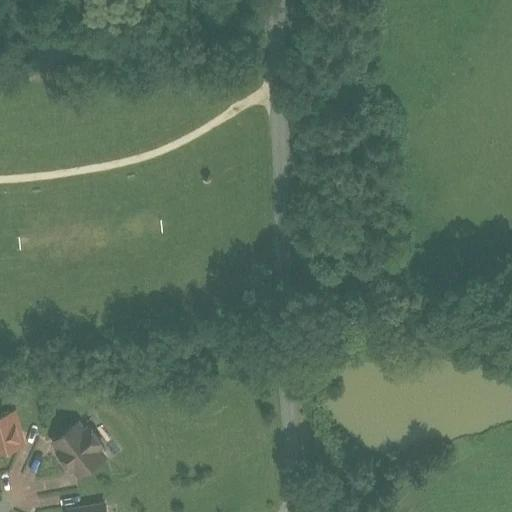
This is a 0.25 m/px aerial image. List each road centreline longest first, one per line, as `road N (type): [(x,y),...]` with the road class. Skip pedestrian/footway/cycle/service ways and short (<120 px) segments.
road 1 (residential): [(290,511),(286,0)]
road 2 (track): [(0,172),(141,151),(284,72)]
